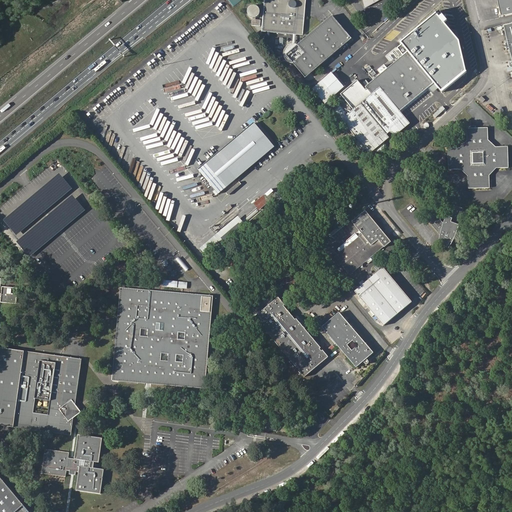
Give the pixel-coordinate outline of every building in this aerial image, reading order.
[(278,31),(277,33),(287,34),(287,32),(302,34),(305,0),(264,0),(261,30),(278,31)] [(287,34),(303,36),(306,0),(305,0),(302,34),(287,32),(287,34)] [(368,0),(365,2),(366,8),(380,0),(368,0)] [(511,0),(498,0),(502,16),(511,14),(511,0)] [(254,3),(246,9),(252,17),(260,11),(254,3)] [(400,42),(408,52),(435,84),(441,93),(466,72),(459,41),(437,13),(400,42)] [(294,64),(306,78),(352,40),(333,16),(294,49),(293,49),(291,49),(289,50),(288,52),(287,53),(286,54),(286,56),(286,58),(287,60),(288,61),(289,62),(292,63),(294,64)] [(380,53),(392,41),(386,36),(375,47),(380,53)] [(389,133),(396,135),(409,124),(401,113),(435,84),(408,52),(374,81),(380,88),(347,115),(340,107),(335,111),(336,113),(357,139),(357,148),(357,149),(358,150),(360,151),(361,151),(362,151),(364,150),(365,149),(366,149),(369,154),(374,150),(375,150),(375,151),(376,152),(378,153),(380,152),(382,151),(383,151),(384,142),(389,138),(386,135),(389,133)] [(313,89),(325,104),(344,88),(332,73),(313,89)] [(331,107),(334,111),(335,111),(340,107),(337,103),(331,107)] [(434,115),(436,118),(446,109),(443,106),(434,115)] [(207,163),(227,187),(275,147),(255,123),(207,163)] [(497,169),(509,169),(509,148),(497,148),(489,141),(489,129),(467,130),(468,141),(461,149),(449,149),(449,171),(461,170),(469,178),(469,190),(490,189),(490,177),(497,169)] [(263,194),(253,202),(260,210),(270,201),(263,194)] [(437,215),(429,222),(441,235),(445,240),(447,242),(451,247),(459,225),(464,210),(453,206),(448,218),(446,225),(444,223),(437,215)] [(367,210),(353,221),(354,222),(356,224),(356,225),(370,214),(367,210)] [(370,214),(356,225),(359,229),(373,218),(370,214)] [(238,215),(204,244),(209,249),(243,221),(238,215)] [(385,247),(392,241),(373,218),(359,229),(363,234),(360,237),(357,233),(348,240),(348,241),(343,244),(346,248),(341,252),(336,256),(351,274),(367,261),(369,264),(370,263),(368,260),(373,256),(385,246),(385,247)] [(451,247),(454,241),(460,226),(459,225),(451,247)] [(285,280),(290,287),(309,271),(304,264),(285,280)] [(384,325),(412,302),(384,268),(356,291),(384,325)] [(162,279),(162,286),(187,288),(188,281),(162,279)] [(116,376),(205,383),(213,294),(123,286),(116,376)] [(249,309),(255,316),(274,300),(268,293),(249,309)] [(321,348),(322,347),(298,318),(296,319),(285,305),(286,304),(279,296),(255,317),(298,367),(300,366),(301,369),(300,369),(306,376),(330,356),(324,349),(323,350),(321,348)] [(370,356),(374,352),(340,311),(323,326),(357,367),(362,363),(360,361),(363,359),(364,361),(366,363),(367,364),(368,363),(369,363),(370,362),(370,361),(370,360),(369,359),(368,358),(366,356),(368,354),(370,356)] [(22,351),(0,348),(0,425),(11,427),(22,351)] [(72,408),(73,400),(74,394),(79,358),(24,350),(14,425),(47,429),(69,432),(70,425),(70,421),(72,408)] [(83,412),(77,404),(73,400),(72,408),(70,421),(83,412)] [(275,415),(264,413),(262,420),(264,420),(263,426),(273,428),(274,421),(275,421),(275,415)] [(274,421),(273,428),(263,426),(264,420),(262,420),(259,428),(276,431),(275,421),(274,421)] [(74,489),(99,493),(103,468),(92,467),(93,460),(97,461),(101,437),(77,433),(73,458),(67,457),(68,452),(43,448),(40,473),(64,476),(66,469),(77,471),(74,489)] [(7,476),(2,470),(0,467),(0,511),(15,511),(28,501),(7,476)] [(26,511),(33,506),(28,501),(15,511),(26,511)]
